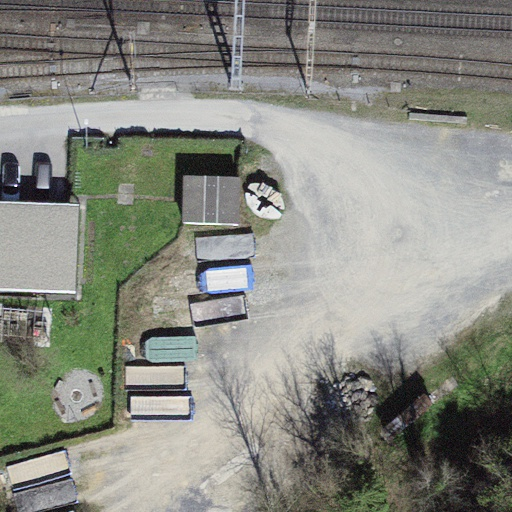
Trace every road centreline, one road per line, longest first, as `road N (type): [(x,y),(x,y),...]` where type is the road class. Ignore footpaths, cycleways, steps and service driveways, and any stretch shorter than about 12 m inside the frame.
road 1 (residential): [(0,125),(167,115),(293,130),(357,157),(391,183),(471,271)]
road 2 (track): [(511,266),(391,294),(294,346),(213,425),(158,511)]
